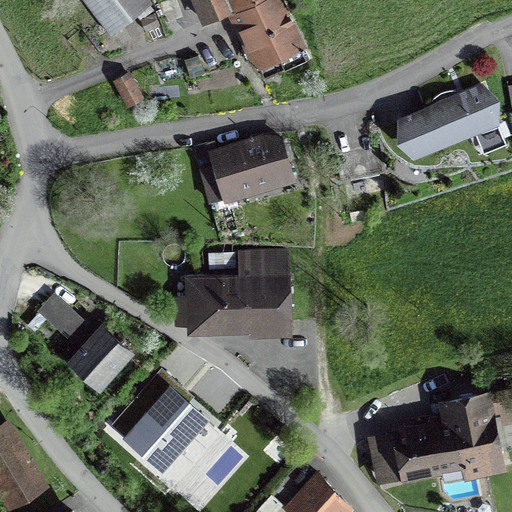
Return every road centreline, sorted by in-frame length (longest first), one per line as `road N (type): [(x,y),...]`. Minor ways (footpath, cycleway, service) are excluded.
road 1 (residential): [(34,167),(83,148),(350,102),(511,22)]
road 2 (residential): [(375,511),(326,447),(230,365),(62,264),(21,221)]
road 3 (residential): [(115,511),(49,436),(0,349)]
road 4 (residential): [(34,167),(0,50)]
